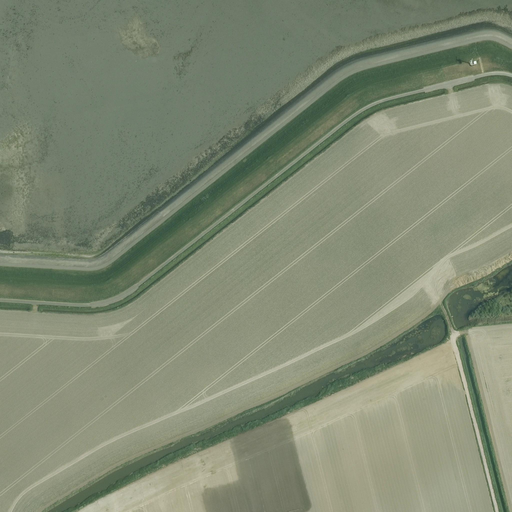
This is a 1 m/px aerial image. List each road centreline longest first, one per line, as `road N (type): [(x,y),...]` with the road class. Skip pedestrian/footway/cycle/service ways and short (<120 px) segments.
road 1 (unclassified): [(0,301),(112,301),(361,110),(483,75),(511,76)]
road 2 (track): [(452,335),(497,511)]
